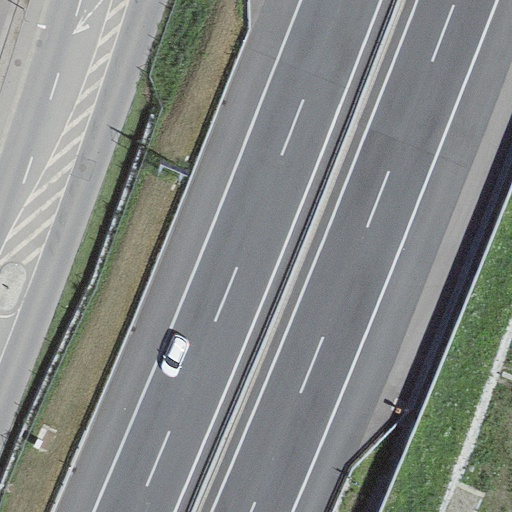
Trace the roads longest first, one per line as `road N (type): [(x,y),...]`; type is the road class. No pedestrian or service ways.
road 1 (motorway): [(336,0),(125,511)]
road 2 (motorway): [(252,511),(366,255),(462,0)]
road 3 (secondary): [(0,382),(90,169),(148,0)]
road 4 (secondary): [(71,0),(0,194)]
